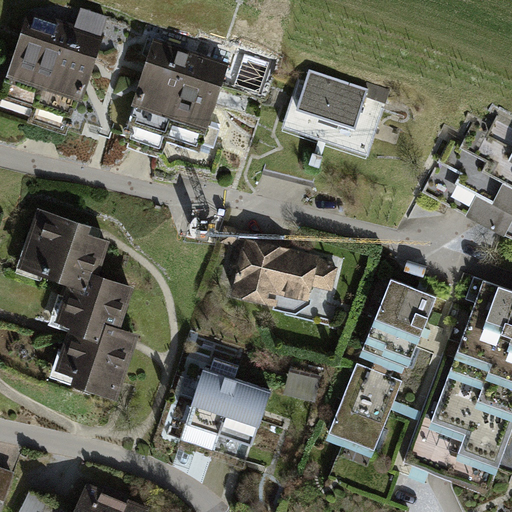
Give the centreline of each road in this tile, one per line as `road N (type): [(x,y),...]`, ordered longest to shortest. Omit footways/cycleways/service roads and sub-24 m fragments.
road 1 (residential): [(421,243),(215,194),(197,205),(0,157)]
road 2 (residential): [(0,431),(143,464),(216,511)]
